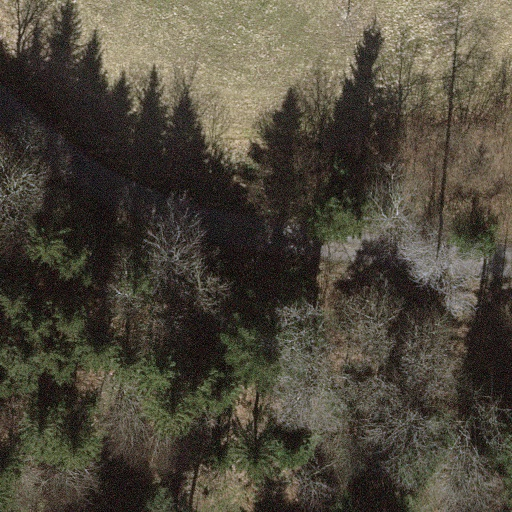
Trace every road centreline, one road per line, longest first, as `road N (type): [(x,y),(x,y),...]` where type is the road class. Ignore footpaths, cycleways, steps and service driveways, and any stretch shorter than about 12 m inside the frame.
road 1 (unclassified): [(511,265),(284,248),(151,204),(0,103)]
road 2 (track): [(511,337),(289,360),(68,477),(0,493)]
